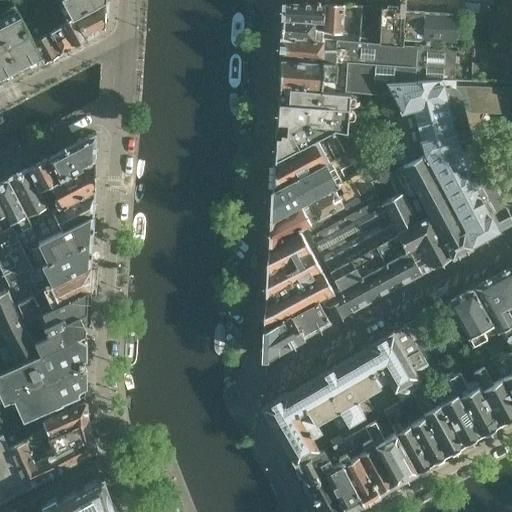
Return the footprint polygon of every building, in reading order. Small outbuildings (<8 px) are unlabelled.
[(105,1),(105,0),(63,0),(73,19),(75,18),(105,1)] [(322,21),(324,3),(284,0),(283,0),(282,19),(322,21)] [(399,0),(399,7),(381,6),(380,34),(379,41),(401,43),(403,11),(403,0),(399,0)] [(104,28),(105,18),(105,1),(75,18),(86,38),(88,41),(97,37),(95,33),(104,28)] [(342,32),(343,4),(324,3),(322,21),(322,31),(342,32)] [(360,33),(362,5),(343,4),(342,32),(360,33)] [(380,34),(381,6),(362,5),(360,33),(380,34)] [(44,61),(33,41),(17,10),(0,18),(0,80),(2,83),(44,61)] [(455,44),(455,14),(403,11),(401,43),(416,44),(455,46),(455,44)] [(472,45),(472,15),(455,14),(455,44),(472,45)] [(86,38),(75,18),(73,19),(63,25),(74,45),(86,38)] [(416,44),(401,43),(379,41),(321,38),(322,31),(322,21),(282,19),(281,35),(278,85),(356,89),(384,91),(390,88),(387,82),(415,82),(416,44)] [(74,45),(63,25),(49,33),(60,53),(74,45)] [(60,53),(49,33),(33,41),(44,61),(60,53)] [(511,47),(506,47),(505,53),(511,53),(511,66),(511,67),(511,75),(500,74),(500,82),(511,82),(511,47)] [(489,177),(490,177),(482,162),(483,162),(483,161),(484,158),(484,156),(484,155),(483,153),(483,151),(482,150),(481,148),(479,146),(477,145),(476,144),(475,144),(474,144),(470,128),(468,128),(462,105),(469,105),(469,113),(508,114),(508,107),(509,107),(511,103),(511,82),(500,82),(415,82),(387,82),(390,88),(401,108),(396,126),(381,134),(398,167),(371,182),(375,188),(407,252),(409,251),(420,272),(451,255),(471,244),(498,229),(511,221),(511,219),(505,206),(505,207),(489,177)] [(353,135),(356,89),(278,85),(274,160),(324,133),(346,135),(353,135)] [(511,135),(511,113),(502,116),(506,137),(511,135)] [(95,160),(96,132),(48,157),(59,178),(95,160)] [(272,190),(344,151),(352,147),(346,135),(324,133),(274,160),(272,190)] [(271,219),(334,185),(364,169),(358,157),(350,162),(344,151),(272,190),(271,219)] [(59,178),(48,157),(27,168),(38,189),(43,187),(46,185),(59,178)] [(95,160),(59,178),(46,185),(51,194),(55,192),(62,205),(95,187),(95,160)] [(38,189),(27,168),(8,178),(28,215),(47,205),(38,189)] [(31,220),(28,215),(8,178),(0,181),(0,201),(5,212),(11,222),(18,219),(21,225),(31,220)] [(320,217),(344,204),(334,185),(271,219),(269,245),(301,228),(307,224),(320,217)] [(31,244),(38,241),(93,214),(95,187),(62,205),(31,220),(21,225),(31,244)] [(51,203),(43,187),(38,189),(47,205),(51,203)] [(420,272),(409,251),(407,252),(375,188),(344,204),(349,213),(325,226),(320,217),(307,224),(341,287),(335,290),(318,299),(329,321),(420,272)] [(0,214),(0,231),(12,225),(11,222),(5,212),(0,214)] [(91,239),(93,214),(38,241),(47,259),(91,239)] [(0,250),(20,240),(14,229),(12,225),(0,231),(0,250)] [(335,290),(323,269),(301,228),(269,245),(266,299),(264,328),(292,313),(318,299),(335,290)] [(91,239),(47,259),(42,262),(52,281),(89,264),(91,239)] [(28,270),(33,267),(33,266),(20,240),(0,250),(0,266),(10,287),(15,298),(36,289),(28,270)] [(24,318),(39,312),(87,290),(89,264),(52,281),(46,284),(36,289),(15,298),(24,318)] [(46,284),(36,264),(33,266),(33,267),(28,270),(36,289),(46,284)] [(511,265),(472,287),(496,331),(501,328),(511,346),(511,348),(511,265)] [(40,353),(31,332),(24,318),(15,298),(10,287),(0,292),(0,365),(2,370),(18,363),(40,353)] [(496,331),(472,287),(448,300),(472,344),(496,331)] [(85,333),(87,293),(87,290),(39,312),(45,325),(31,332),(40,353),(83,333),(85,333)] [(329,321),(318,299),(292,313),(303,335),(329,321)] [(305,339),(303,335),(292,313),(264,328),(263,357),(264,357),(282,347),(284,351),(305,339)] [(373,408),(364,393),(388,379),(401,400),(413,393),(422,388),(423,387),(416,374),(423,371),(429,368),(404,325),(392,332),(368,346),(368,347),(336,366),(335,365),(319,375),(287,394),(286,394),(263,407),(295,463),(322,447),(316,435),(321,432),(315,422),(330,413),(338,428),(347,423),(348,424),(364,414),(364,413),(373,408)] [(85,390),(85,336),(84,334),(83,334),(83,333),(40,353),(18,363),(2,370),(0,371),(0,393),(2,397),(1,398),(3,401),(6,400),(7,401),(14,398),(23,418),(27,417),(83,392),(84,391),(85,390)] [(511,352),(504,357),(511,371),(511,372),(502,379),(511,396),(511,352)] [(426,377),(443,368),(439,362),(429,368),(423,371),(426,377)] [(511,414),(511,396),(502,379),(491,385),(486,375),(489,373),(485,365),(472,372),(479,386),(499,422),(511,414)] [(499,422),(479,386),(470,391),(470,387),(461,372),(454,376),(452,372),(446,375),(450,382),(479,434),(499,422)] [(479,434),(450,382),(443,386),(449,397),(440,402),(463,443),(479,434)] [(463,443),(440,402),(433,406),(422,388),(413,393),(419,403),(425,414),(446,452),(463,443)] [(87,419),(86,413),(85,400),(83,392),(27,417),(34,433),(37,440),(41,438),(50,434),(87,419)] [(446,452),(425,414),(420,417),(414,406),(419,403),(413,393),(401,400),(398,402),(404,412),(410,423),(431,461),(446,452)] [(431,461),(410,423),(402,428),(396,417),(404,412),(398,402),(384,410),(396,432),(416,469),(431,461)] [(416,469),(396,432),(384,438),(382,433),(383,432),(374,416),(363,422),(396,481),(416,469)] [(95,448),(93,442),(87,419),(50,434),(54,445),(46,449),(45,449),(54,470),(94,448),(95,448)] [(396,481),(363,422),(346,432),(348,436),(354,447),(363,443),(366,449),(358,454),(379,491),(396,481)] [(41,477),(26,439),(20,441),(16,430),(5,435),(25,486),(41,477)] [(0,433),(0,499),(25,486),(5,435),(4,435),(3,432),(0,433)] [(54,470),(45,449),(46,449),(41,438),(37,440),(34,433),(26,439),(41,477),(54,470)] [(379,491),(358,454),(350,458),(346,452),(354,447),(348,436),(332,445),(336,453),(362,500),(379,491)] [(341,511),(345,510),(319,463),(328,457),(322,447),(295,463),(295,464),(305,484),(301,486),(315,511),(341,511)] [(362,500),(336,453),(328,457),(319,463),(345,510),(362,501),(362,500)] [(114,511),(103,474),(35,511),(33,511),(114,511)]
